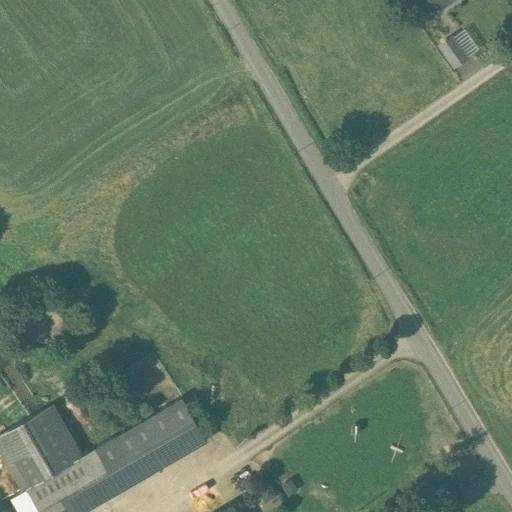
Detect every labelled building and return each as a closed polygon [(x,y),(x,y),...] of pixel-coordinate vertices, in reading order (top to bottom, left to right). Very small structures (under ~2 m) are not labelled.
[(464,30),(453,38),(468,58),(472,55),(479,50),(464,30)] [(452,36),(437,47),(453,70),(469,59),(468,58),(453,38),(452,36)] [(82,511),(207,441),(182,398),(157,413),(101,444),(82,456),(52,404),(0,433),(0,450),(23,491),(26,488),(28,491),(40,511),(82,511)] [(15,511),(40,511),(28,491),(10,502),(15,511)] [(243,511),(237,501),(217,511),(243,511)]
